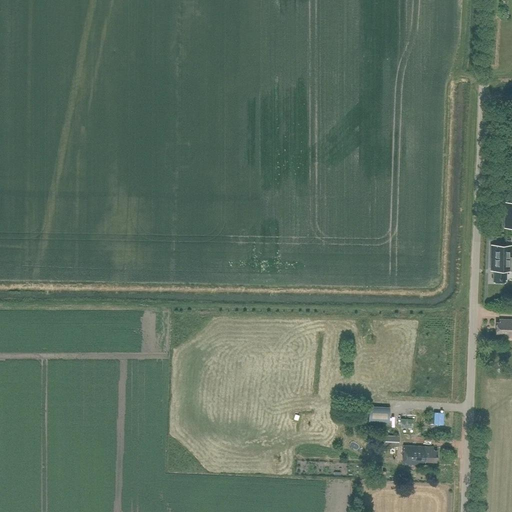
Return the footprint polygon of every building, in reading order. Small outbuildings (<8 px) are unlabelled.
[(503,228),(511,227),(511,201),(504,202),(503,228)] [(511,246),(490,245),(489,270),(493,270),(493,282),(504,282),(504,280),(506,280),(506,271),(511,270),(511,246)] [(511,319),(499,319),(499,322),(496,322),(495,333),(506,334),(506,335),(511,335),(511,319)] [(388,424),(389,407),(368,406),(367,423),(388,424)] [(383,446),(397,446),(397,436),(383,435),(383,446)] [(424,461),(435,462),(436,450),(433,450),(433,447),(403,445),(402,464),(417,464),(417,463),(424,463),(424,461)]
